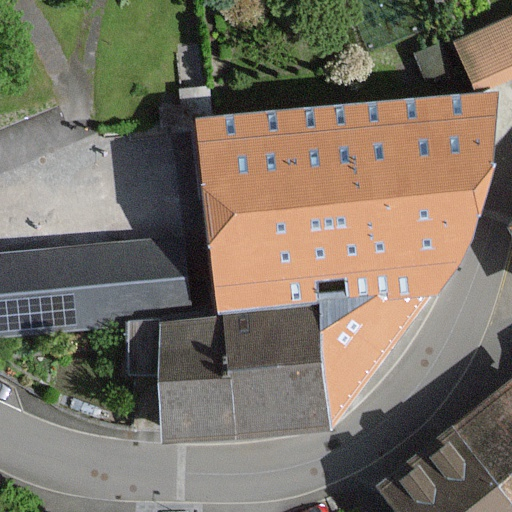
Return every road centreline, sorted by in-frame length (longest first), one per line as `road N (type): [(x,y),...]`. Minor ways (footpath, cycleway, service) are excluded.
road 1 (residential): [(460,310),(417,388),(389,416),(295,467),(167,473),(79,461),(0,435)]
road 2 (residential): [(511,167),(460,310)]
